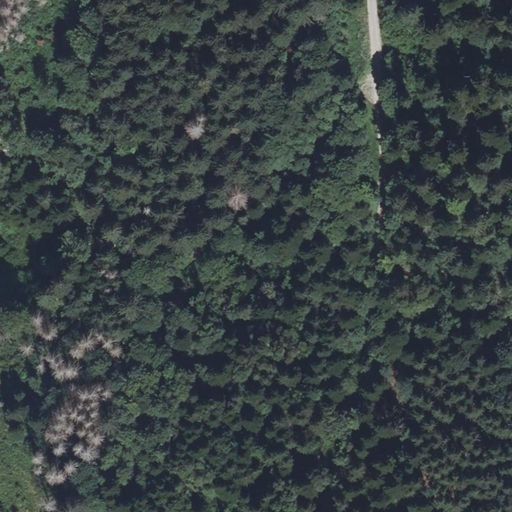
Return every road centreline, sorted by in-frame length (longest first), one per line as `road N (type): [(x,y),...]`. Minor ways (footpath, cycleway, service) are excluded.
road 1 (track): [(322,511),(377,281),(370,0)]
road 2 (track): [(0,140),(36,160),(90,227),(128,239),(182,232),(217,216),(336,87),(377,88)]
road 3 (track): [(90,227),(128,283),(148,357),(146,414),(108,511)]
